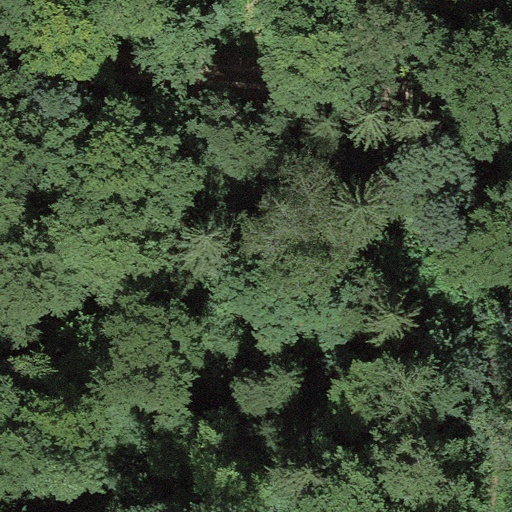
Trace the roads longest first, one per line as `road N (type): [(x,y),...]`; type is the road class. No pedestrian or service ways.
road 1 (track): [(469,511),(508,444),(343,186),(237,61)]
road 2 (track): [(511,120),(237,61),(0,58)]
